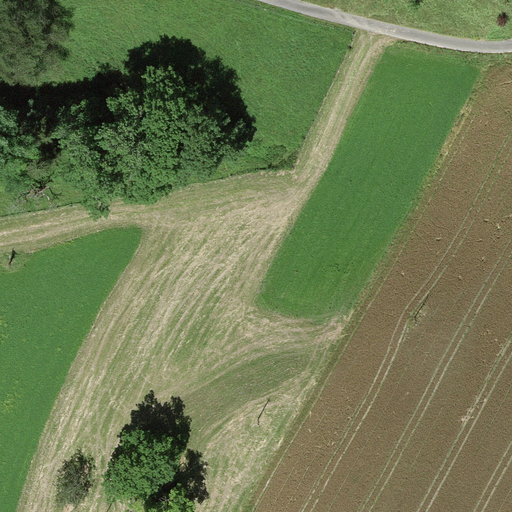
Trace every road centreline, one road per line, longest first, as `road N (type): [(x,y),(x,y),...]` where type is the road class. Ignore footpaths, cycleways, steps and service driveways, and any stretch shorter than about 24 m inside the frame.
road 1 (track): [(0,233),(274,184),(306,167),(378,26)]
road 2 (track): [(511,49),(272,0)]
